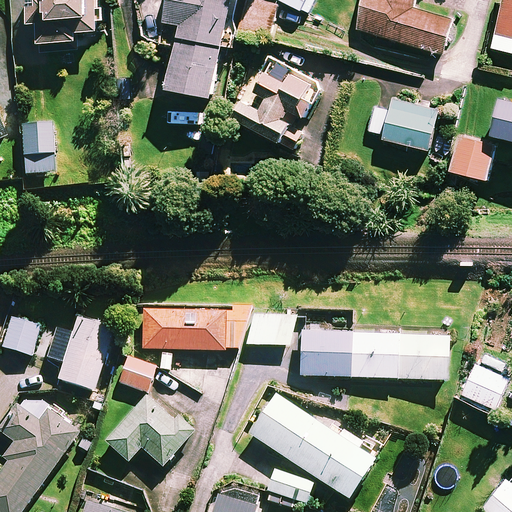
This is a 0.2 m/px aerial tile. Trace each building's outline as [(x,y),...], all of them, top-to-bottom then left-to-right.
[(37,0),(38,7),(30,7),(31,26),(41,25),(41,45),(80,44),(80,35),(101,35),(100,0),(37,0)] [(235,0),(171,0),(167,24),(183,27),(171,92),(217,101),(235,0)] [(281,5),(255,0),(249,0),(243,33),(274,39),(281,5)] [(316,0),(277,0),(310,15),(316,0)] [(418,0),(365,0),(357,31),(447,56),(457,22),(416,11),(418,0)] [(511,0),(508,0),(500,38),(511,41),(511,0)] [(325,88),(275,62),(258,95),(271,101),(265,111),(247,102),(237,120),(297,152),(306,135),(297,130),(303,118),(308,120),(325,88)] [(377,109),(372,132),(386,136),(385,141),(432,152),(442,112),(395,101),(393,113),(377,109)] [(511,103),(505,102),(496,138),(511,142),(511,103)] [(0,144),(8,141),(0,122),(0,144)] [(226,126),(203,125),(203,139),(225,139),(226,126)] [(57,176),(55,126),(24,127),(26,177),(57,176)] [(499,146),(462,138),(454,174),(491,182),(499,146)] [(345,154),(333,153),(332,176),(344,177),(345,154)] [(240,352),(254,310),(234,309),(234,314),(146,310),(144,351),(226,354),(226,351),(240,352)] [(295,319),(254,316),(251,346),(293,349),(295,319)] [(42,330),(10,319),(1,348),(33,359),(42,330)] [(116,333),(80,322),(75,339),(60,334),(51,360),(66,365),(61,382),(97,394),(116,333)] [(451,340),(304,335),(303,378),(450,383),(451,340)] [(158,370),(131,360),(121,385),(148,395),(158,370)] [(511,380),(479,365),(464,397),(497,412),(511,380)] [(253,438),(352,504),(379,463),(375,460),(381,451),(364,439),(361,444),(334,425),(330,430),(280,397),(253,438)] [(176,422),(149,399),(107,446),(130,465),(143,451),(165,470),(196,435),(178,419),(176,422)] [(25,511),(82,435),(49,411),(40,424),(20,409),(1,434),(15,444),(1,465),(8,470),(0,480),(0,511),(25,511)] [(315,486),(277,473),(270,493),(308,506),(315,486)] [(511,511),(511,482),(486,511),(511,511)] [(134,494),(111,486),(107,499),(130,507),(134,494)] [(259,511),(260,511),(213,499),(209,511),(259,511)] [(116,511),(88,503),(84,511),(116,511)]
